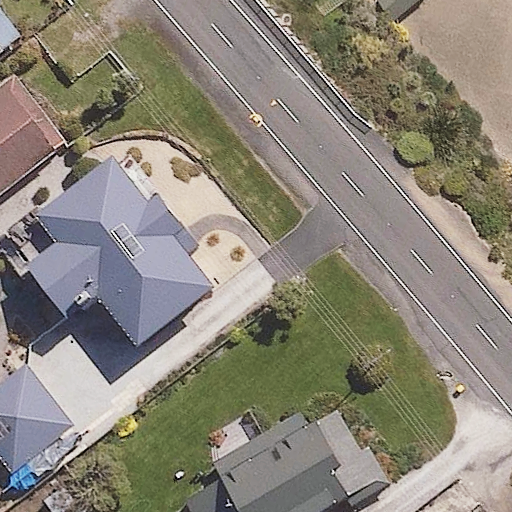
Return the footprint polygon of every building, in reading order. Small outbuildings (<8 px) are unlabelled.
[(0,0),(0,54),(27,35),(1,0),(0,0)] [(381,0),(397,22),(427,0),(381,0)] [(73,142),(20,76),(0,91),(0,194),(3,199),(73,142)] [(164,204),(129,158),(8,250),(33,282),(47,272),(82,318),(113,294),(152,345),(228,288),(191,238),(202,229),(176,195),(164,204)] [(83,430),(32,365),(0,389),(0,448),(22,477),(83,430)] [(232,479),(192,503),(197,511),(333,511),(390,479),(348,409),(316,428),(307,413),(223,463),(232,479)]
